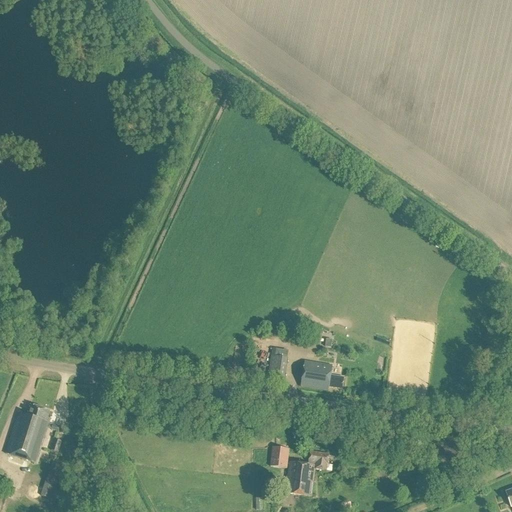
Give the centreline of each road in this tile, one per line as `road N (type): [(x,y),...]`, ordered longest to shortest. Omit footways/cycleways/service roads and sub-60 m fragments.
road 1 (unclassified): [(0,355),(511,432)]
road 2 (unclassified): [(511,275),(202,59),(146,0)]
